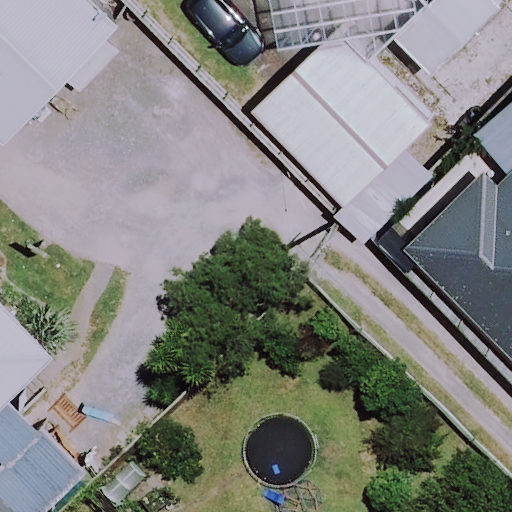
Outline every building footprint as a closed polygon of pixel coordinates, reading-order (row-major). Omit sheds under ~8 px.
[(122,21),(100,0),(0,0),(0,135),(6,141),(122,21)] [(443,0),(402,43),(433,73),(504,0),(443,0)] [(429,120),(343,27),(258,105),(344,199),(429,120)] [(485,162),(408,237),(511,342),(511,167),(502,178),(485,162)] [(46,511),(55,504),(97,462),(20,384),(54,351),(0,296),(0,447),(9,457),(0,465),(0,511),(46,511)]
